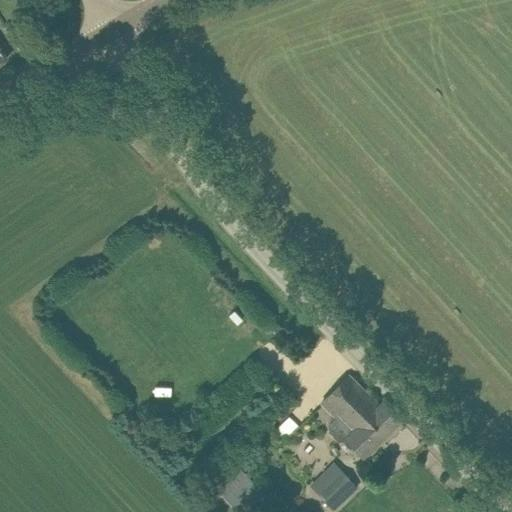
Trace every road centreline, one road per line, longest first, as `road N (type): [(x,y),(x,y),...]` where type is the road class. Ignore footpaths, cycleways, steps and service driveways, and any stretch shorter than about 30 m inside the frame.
road 1 (unclassified): [(505,511),(177,142),(111,30)]
road 2 (unclassified): [(0,100),(111,30)]
